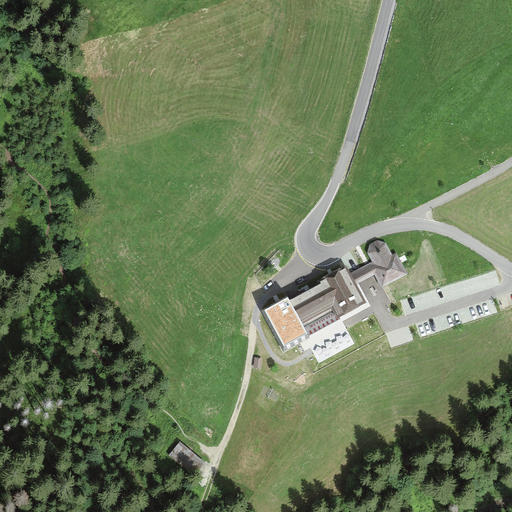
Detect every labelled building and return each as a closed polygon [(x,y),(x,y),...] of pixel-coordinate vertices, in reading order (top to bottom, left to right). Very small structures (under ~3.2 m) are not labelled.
[(369,244),(367,253),(372,261),(374,275),(382,288),(408,274),(396,252),(392,254),(385,242),(377,240),(369,244)] [(350,273),(356,285),(374,275),(372,261),(350,273)] [(337,318),(366,302),(356,285),(350,273),(346,266),(325,277),(326,279),(320,282),(321,283),(289,300),(288,298),(264,310),(283,346),(307,334),(304,328),(334,312),(337,318)] [(263,359),(254,357),(253,368),(261,369),(263,359)] [(207,460),(182,440),(171,455),(196,475),(207,460)]
